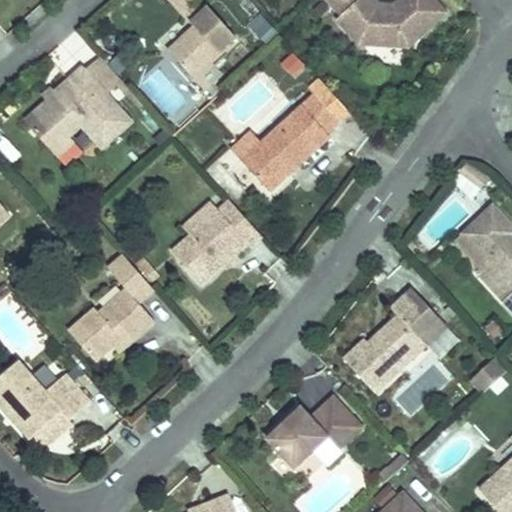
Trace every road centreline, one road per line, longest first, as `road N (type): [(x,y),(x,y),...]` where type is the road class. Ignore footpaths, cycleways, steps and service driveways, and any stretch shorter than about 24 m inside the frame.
road 1 (residential): [(90,511),(288,310),(452,84)]
road 2 (residential): [(0,46),(54,0),(511,1)]
